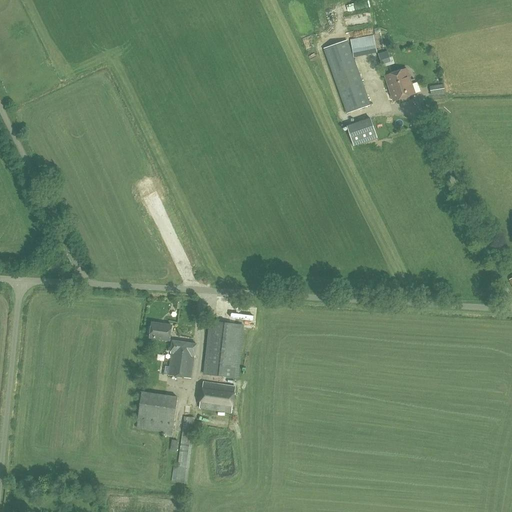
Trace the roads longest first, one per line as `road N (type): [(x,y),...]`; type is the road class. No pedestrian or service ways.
road 1 (unclassified): [(86,282),(511,309)]
road 2 (unclassified): [(511,309),(420,113)]
road 3 (unclassified): [(86,282),(0,104)]
road 4 (unclassified): [(0,456),(19,279)]
